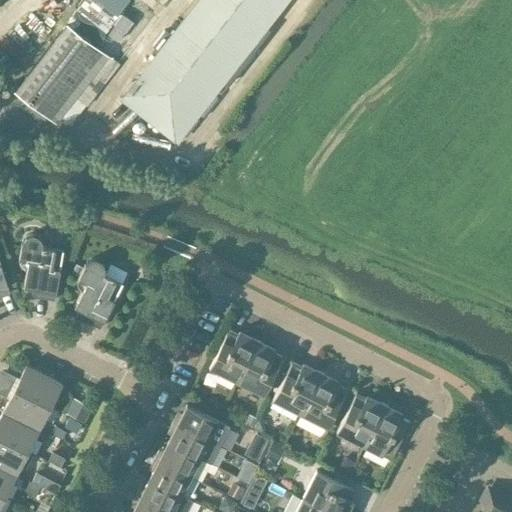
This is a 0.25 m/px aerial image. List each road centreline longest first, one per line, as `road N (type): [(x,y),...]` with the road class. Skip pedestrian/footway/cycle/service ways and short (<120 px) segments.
road 1 (residential): [(145,394),(201,290),(225,288),(432,393),(437,416),(387,511)]
road 2 (residential): [(0,345),(4,335),(30,334),(145,394)]
road 3 (residential): [(99,511),(100,483),(145,394)]
